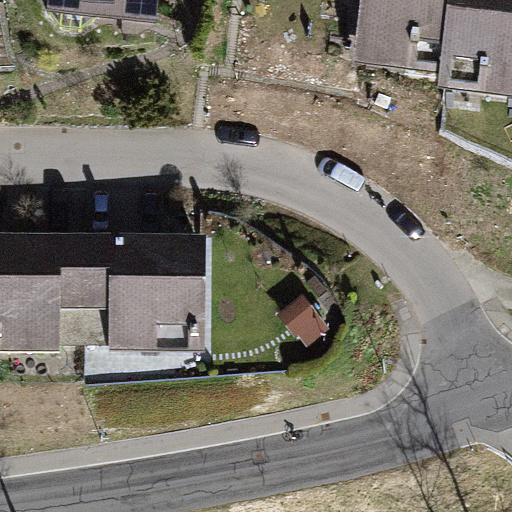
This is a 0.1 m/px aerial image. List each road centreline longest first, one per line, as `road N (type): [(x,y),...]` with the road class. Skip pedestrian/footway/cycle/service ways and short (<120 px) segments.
road 1 (residential): [(501,401),(470,365),(410,252),(323,191),(194,161),(0,156)]
road 2 (tertiary): [(0,510),(274,468),(389,441),(501,401)]
